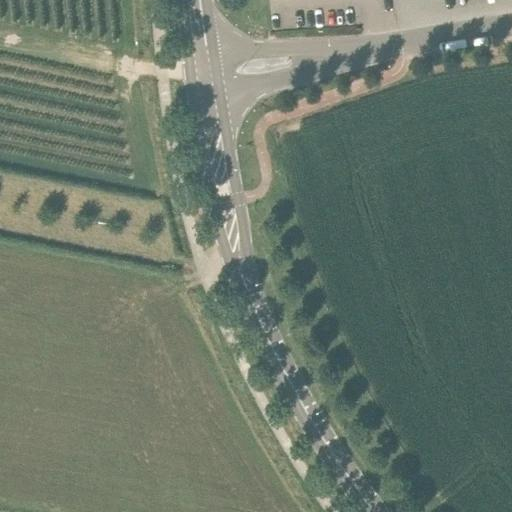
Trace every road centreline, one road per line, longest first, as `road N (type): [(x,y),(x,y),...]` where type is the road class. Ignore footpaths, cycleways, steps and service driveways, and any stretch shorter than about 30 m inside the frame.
road 1 (secondary): [(189,70),(211,207),(255,311)]
road 2 (secondary): [(372,511),(303,407),(255,311)]
road 3 (secondary): [(255,311),(220,92)]
road 4 (unclassified): [(400,45),(213,51)]
road 5 (unclassified): [(220,92),(400,45)]
road 6 (track): [(162,71),(0,41)]
